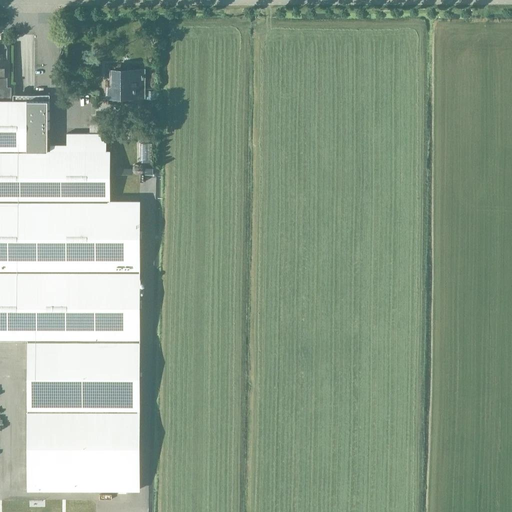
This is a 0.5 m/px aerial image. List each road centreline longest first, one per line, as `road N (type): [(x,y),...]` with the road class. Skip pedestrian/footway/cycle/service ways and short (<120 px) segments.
road 1 (unclassified): [(511,0),(0,0)]
road 2 (unknown): [(0,415),(17,486),(120,505)]
